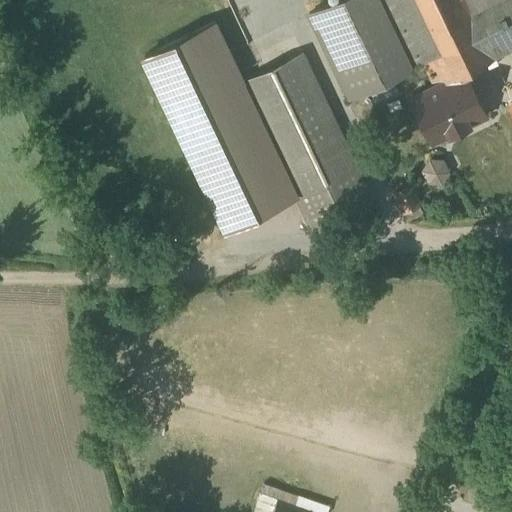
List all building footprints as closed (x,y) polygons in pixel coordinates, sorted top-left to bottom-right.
[(381,0),(342,0),(309,16),(350,100),(414,69),(381,0)] [(511,0),(386,0),(430,90),(468,75),(511,53),(511,0)] [(304,55),(241,84),(312,238),(375,209),(304,55)] [(468,75),(430,90),(413,99),(435,145),(489,119),(468,75)] [(370,511),(379,490),(321,468),(313,490),(334,498),(329,511),(370,511)] [(316,511),(318,508),(282,494),(274,511),(316,511)]
